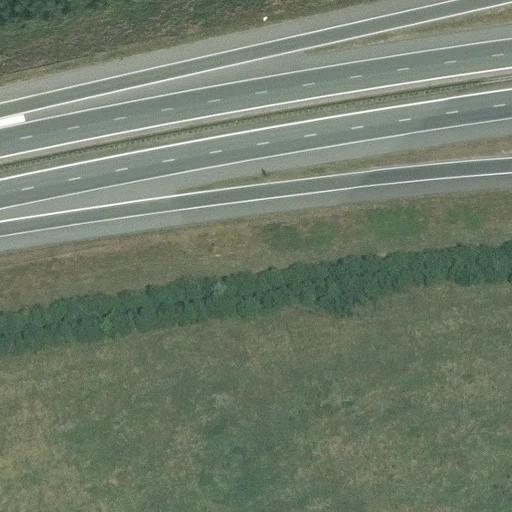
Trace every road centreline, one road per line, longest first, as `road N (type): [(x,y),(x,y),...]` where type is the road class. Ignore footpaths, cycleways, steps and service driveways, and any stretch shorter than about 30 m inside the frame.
road 1 (motorway): [(0,199),(256,144),(511,105)]
road 2 (motorway): [(511,54),(0,142)]
road 3 (motorway): [(0,223),(511,168)]
road 4 (motorway): [(492,0),(0,111)]
